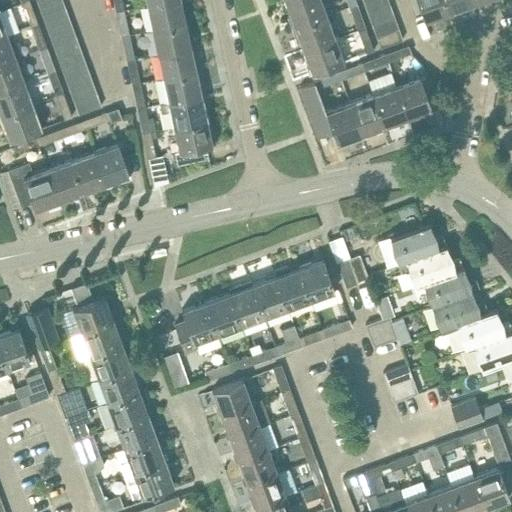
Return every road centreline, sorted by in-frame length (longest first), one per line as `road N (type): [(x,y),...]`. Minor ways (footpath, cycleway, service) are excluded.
road 1 (unclassified): [(0,262),(264,201)]
road 2 (residential): [(264,201),(222,0)]
road 3 (unclassified): [(264,201),(361,180),(449,187)]
road 4 (residential): [(511,28),(488,42),(473,74),(449,187)]
